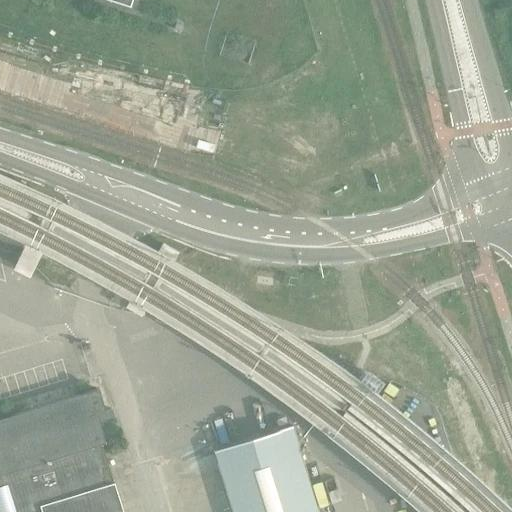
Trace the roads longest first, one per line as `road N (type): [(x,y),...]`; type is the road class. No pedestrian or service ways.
road 1 (secondary): [(0,147),(204,222),(278,238)]
road 2 (secondary): [(278,238),(361,252),(511,211)]
road 3 (secondary): [(483,185),(399,215),(278,238)]
road 4 (tertiary): [(433,0),(461,134),(483,185)]
road 5 (tertiary): [(511,159),(468,0)]
